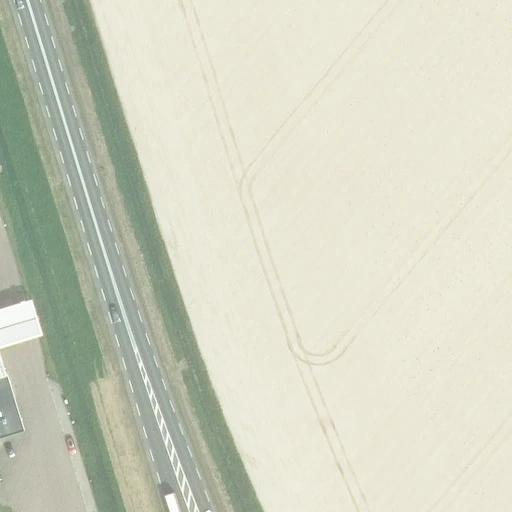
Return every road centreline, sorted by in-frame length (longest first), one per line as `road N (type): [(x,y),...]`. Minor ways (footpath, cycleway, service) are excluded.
road 1 (primary): [(206,511),(75,164)]
road 2 (primary): [(75,164),(175,511)]
road 3 (primary): [(75,164),(24,0)]
